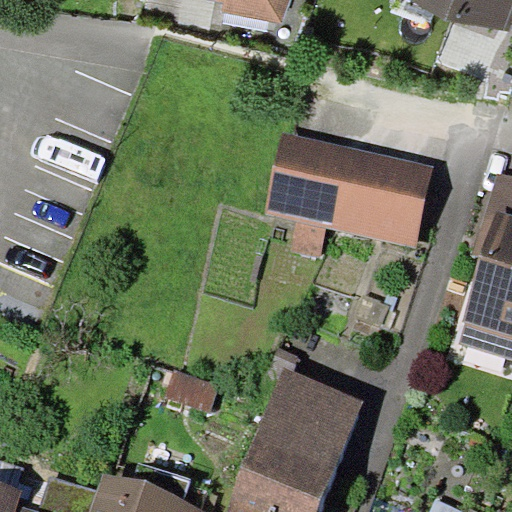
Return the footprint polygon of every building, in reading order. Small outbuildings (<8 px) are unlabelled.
[(207,0),(225,3),(223,12),(285,23),(292,0),(207,0)] [(511,0),(416,0),(510,34),(511,28),(511,0)] [(284,131),(266,214),(296,221),(327,227),(417,246),(435,163),(284,131)] [(473,254),(483,257),(497,211),(511,215),(511,176),(497,173),(473,254)] [(511,215),(497,211),(483,257),(457,344),(511,360),(511,215)] [(321,257),(327,227),(296,221),(290,250),(321,257)] [(227,511),(320,511),(362,397),(280,367),(227,511)] [(218,384),(175,369),(166,394),(209,409),(218,384)] [(0,461),(0,482),(18,488),(24,468),(0,461)] [(103,471),(97,490),(89,511),(208,511),(210,507),(183,498),(189,479),(141,464),(135,481),(103,471)] [(0,482),(0,511),(89,511),(97,490),(50,476),(40,509),(18,503),(22,489),(18,488),(0,482)] [(464,511),(465,511),(436,498),(429,511),(464,511)]
